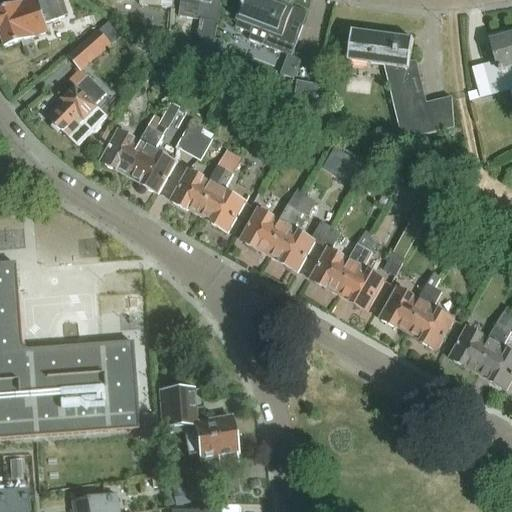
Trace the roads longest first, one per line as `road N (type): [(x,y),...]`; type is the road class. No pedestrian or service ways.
road 1 (residential): [(511,446),(211,278)]
road 2 (residential): [(211,278),(31,165),(0,124)]
road 3 (residential): [(288,511),(273,407),(211,278)]
